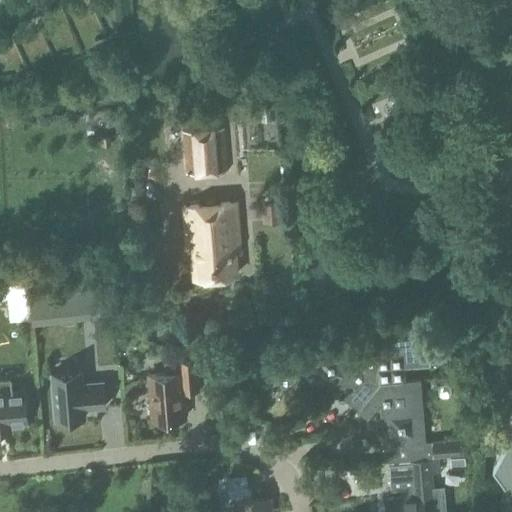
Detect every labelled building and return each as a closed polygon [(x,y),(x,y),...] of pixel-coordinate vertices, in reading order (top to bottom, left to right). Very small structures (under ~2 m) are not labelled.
[(186,173),(226,170),(223,127),(183,129),(186,173)] [(492,160),(472,162),(473,176),(474,177),(494,175),(495,175),(494,161),(494,160),(492,160)] [(237,274),(235,246),(240,246),(236,201),(185,205),(188,250),(193,250),(195,277),(237,274)] [(21,287),(5,289),(7,305),(23,303),(21,288),(21,287)] [(119,314),(116,288),(30,296),(32,323),(119,314)] [(378,342),(312,348),(315,387),(355,384),(355,389),(346,399),(353,406),(357,405),(360,408),(383,381),(406,379),(405,367),(432,365),(429,325),(388,328),(390,354),(379,355),(378,342)] [(258,350),(247,351),(249,363),(259,363),(258,350)] [(164,376),(150,377),(154,420),(186,417),(184,390),(199,388),(196,358),(181,360),(166,361),(167,376),(164,376)] [(81,370),(53,372),(57,420),(85,418),(84,405),(106,404),(104,382),(82,384),(81,370)] [(383,381),(360,408),(361,412),(368,418),(377,408),(381,407),(385,447),(425,444),(423,421),(419,378),(406,379),(383,381)] [(24,389),(0,390),(0,423),(27,421),(24,389)] [(466,436),(438,439),(440,456),(468,453),(466,436)] [(511,511),(511,441),(497,470),(506,485),(503,493),(507,501),(504,508),(505,511),(511,511)] [(405,496),(389,498),(390,511),(445,511),(443,484),(432,485),(431,471),(439,470),(438,458),(412,460),(413,464),(390,466),(391,489),(404,488),(405,496)] [(246,476),(219,478),(220,488),(221,511),(272,511),(272,497),(251,499),(250,486),(247,487),(246,476)]
